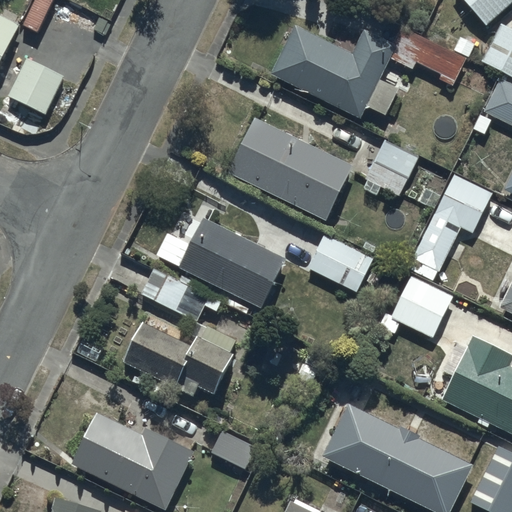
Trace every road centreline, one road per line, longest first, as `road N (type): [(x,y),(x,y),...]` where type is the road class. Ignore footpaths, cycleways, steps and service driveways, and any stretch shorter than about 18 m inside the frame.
road 1 (residential): [(182,0),(71,221)]
road 2 (residential): [(71,221),(0,370)]
